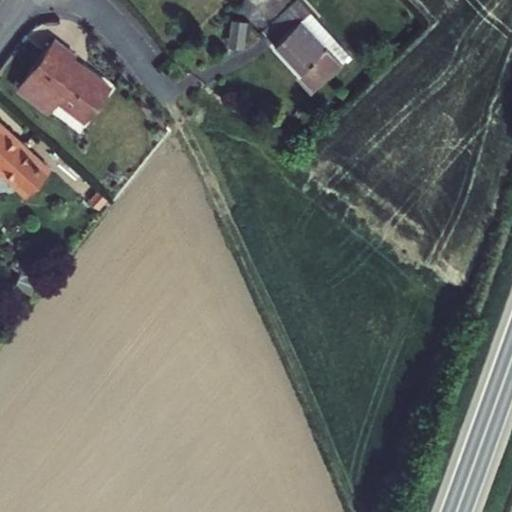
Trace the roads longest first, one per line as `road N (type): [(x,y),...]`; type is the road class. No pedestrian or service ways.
road 1 (track): [(162,92),(186,123),(355,511)]
road 2 (secondary): [(455,511),(511,355)]
road 3 (residential): [(85,0),(162,92)]
